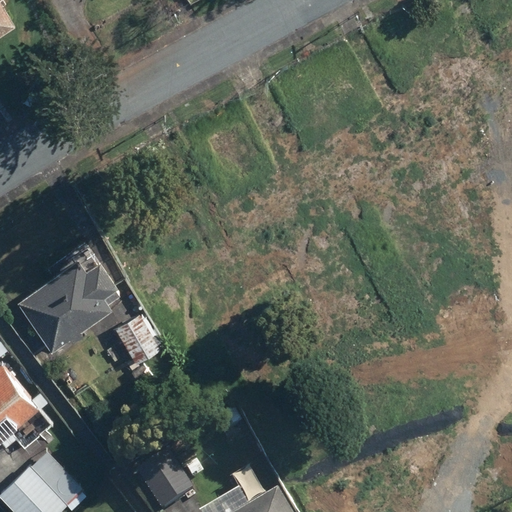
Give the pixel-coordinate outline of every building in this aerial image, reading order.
[(0,0),(0,29),(16,19),(3,0),(0,0)] [(499,61),(437,55),(432,102),(494,109),(499,61)] [(374,191),(377,197),(392,189),(389,183),(420,166),(391,112),(325,147),(354,202),(374,191)] [(278,243),(282,249),(298,241),(295,234),(326,219),(298,164),(228,200),(256,255),(278,243)] [(194,198),(112,239),(124,262),(130,258),(149,295),(173,283),(171,279),(192,269),(203,289),(218,281),(208,261),(222,254),(194,198)] [(18,289),(55,349),(129,304),(93,244),(18,289)] [(484,291),(449,311),(471,352),(507,332),(484,291)] [(164,342),(138,304),(112,322),(138,360),(164,342)] [(207,329),(187,343),(205,367),(224,353),(207,329)] [(0,360),(0,434),(37,405),(1,360),(0,360)] [(511,371),(495,381),(511,412),(511,371)] [(247,433),(233,409),(216,419),(229,443),(247,433)] [(511,462),(489,419),(411,461),(438,511),(456,511),(511,482),(511,462)] [(1,488),(23,511),(61,511),(85,490),(43,448),(1,488)] [(162,452),(133,472),(162,511),(191,492),(162,452)] [(397,511),(367,456),(339,472),(343,479),(313,495),(321,511),(397,511)] [(246,511),(282,511),(271,495),(246,511)]
